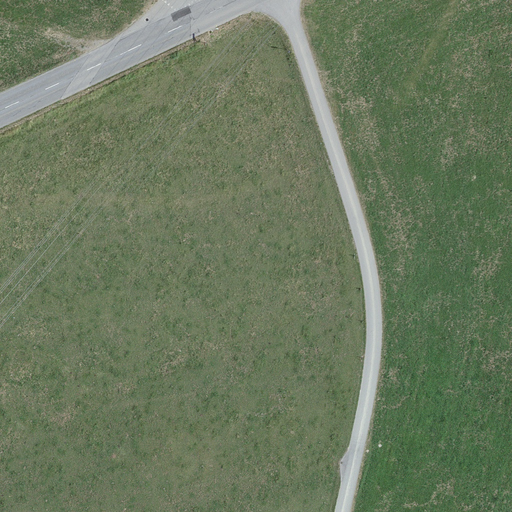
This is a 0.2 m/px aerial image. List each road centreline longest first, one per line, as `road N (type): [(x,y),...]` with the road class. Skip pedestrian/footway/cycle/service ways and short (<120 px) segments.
road 1 (unclassified): [(343,511),(373,352),(373,277),(286,0)]
road 2 (tertiary): [(0,110),(238,0)]
